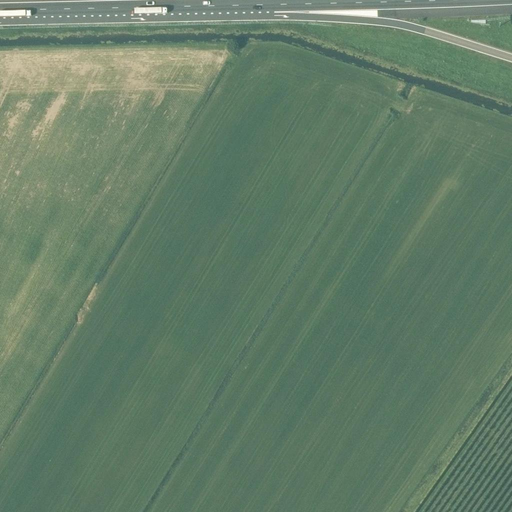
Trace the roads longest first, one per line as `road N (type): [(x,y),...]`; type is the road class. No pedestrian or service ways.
road 1 (motorway): [(0,11),(272,5)]
road 2 (motorway): [(272,5),(375,20),(511,55)]
road 3 (motorway): [(272,5),(467,0)]
